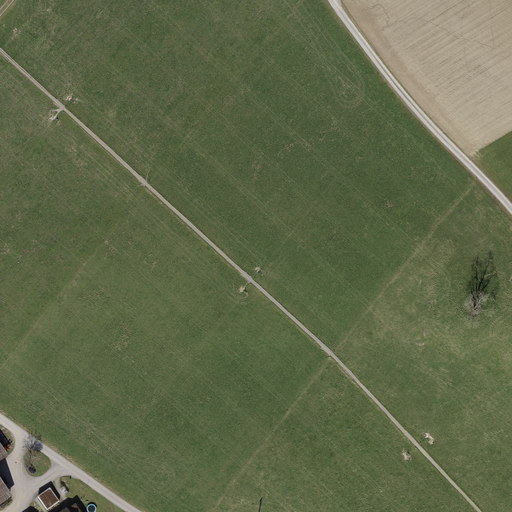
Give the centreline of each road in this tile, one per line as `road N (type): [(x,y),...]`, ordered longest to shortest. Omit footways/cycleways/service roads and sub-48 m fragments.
road 1 (track): [(331,0),(410,105),(511,209)]
road 2 (track): [(135,511),(0,419)]
